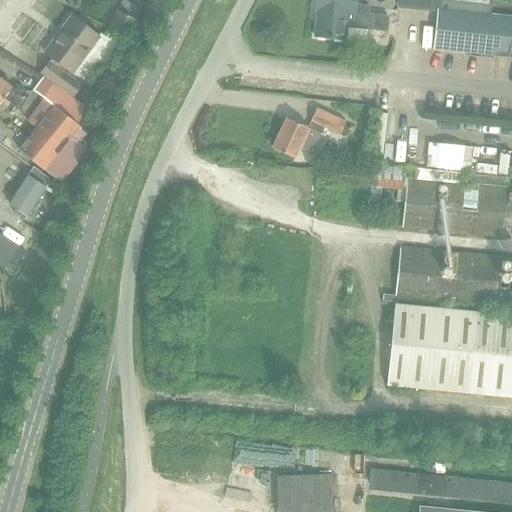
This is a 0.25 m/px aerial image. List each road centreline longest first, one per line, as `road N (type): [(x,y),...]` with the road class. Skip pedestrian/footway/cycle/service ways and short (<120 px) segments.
road 1 (secondary): [(5,511),(61,306),(185,0)]
road 2 (unclassified): [(129,511),(124,262),(166,151),(244,0)]
